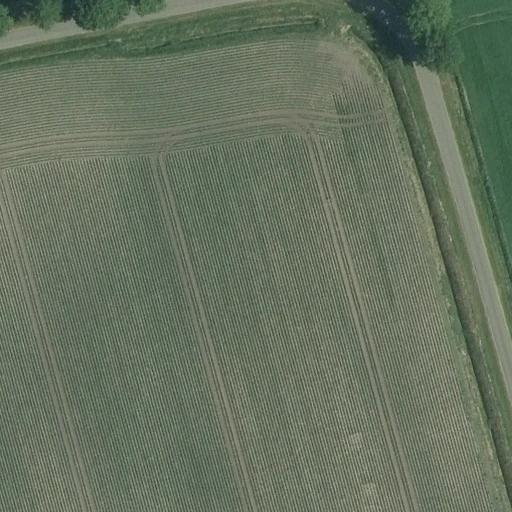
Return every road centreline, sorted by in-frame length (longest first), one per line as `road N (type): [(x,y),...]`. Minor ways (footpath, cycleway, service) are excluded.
road 1 (unclassified): [(511,376),(421,58),(393,16),(371,0)]
road 2 (unclassified): [(215,0),(0,42)]
